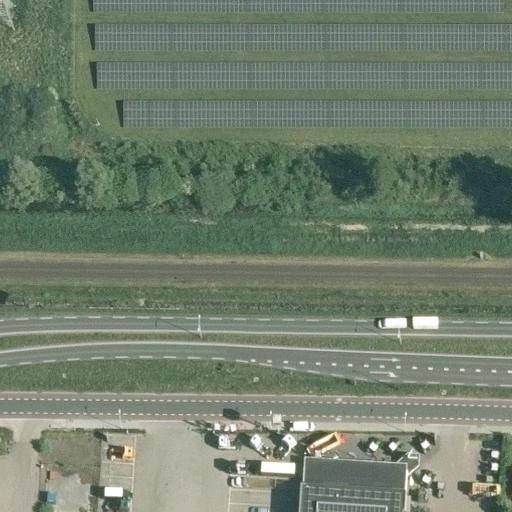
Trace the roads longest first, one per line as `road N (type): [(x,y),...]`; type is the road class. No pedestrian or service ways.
road 1 (primary): [(0,359),(140,351),(511,367)]
road 2 (unclassified): [(0,407),(511,414)]
road 3 (primary): [(511,331),(0,329)]
